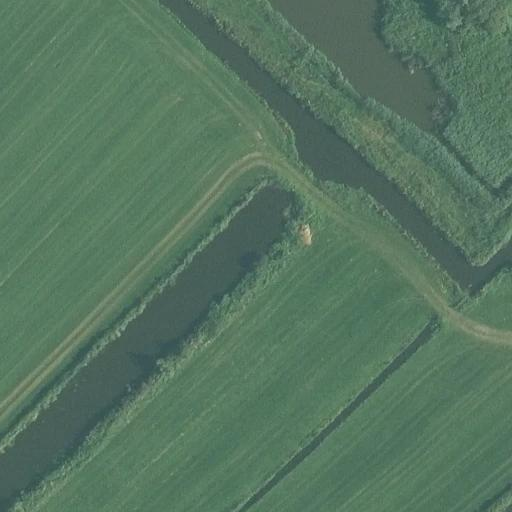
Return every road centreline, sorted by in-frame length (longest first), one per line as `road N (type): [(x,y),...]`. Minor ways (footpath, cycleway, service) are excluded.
road 1 (track): [(511,340),(464,330),(267,162)]
road 2 (track): [(374,511),(511,375)]
